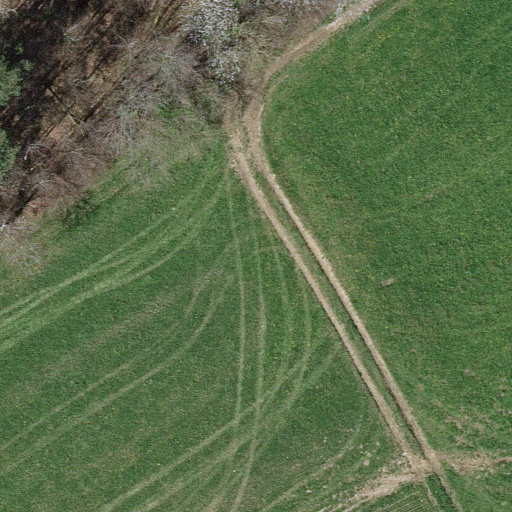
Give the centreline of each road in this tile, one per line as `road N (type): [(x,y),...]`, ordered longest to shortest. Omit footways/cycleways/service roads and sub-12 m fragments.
road 1 (track): [(364,0),(236,92),(253,162),(445,511)]
road 2 (track): [(236,92),(0,248)]
